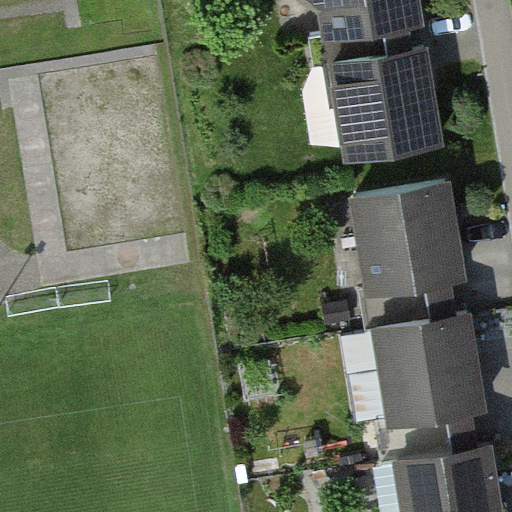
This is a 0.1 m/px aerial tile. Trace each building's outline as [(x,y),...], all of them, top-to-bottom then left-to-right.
[(462,0),(368,0),(374,37),(467,22),(462,0)] [(474,43),(385,59),(404,161),(492,145),(474,43)] [(490,178),(394,194),(411,298),(508,282),(490,178)] [(511,332),(508,309),(415,324),(431,428),(511,414),(511,332)] [(511,511),(511,444),(437,455),(445,511),(511,511)]
